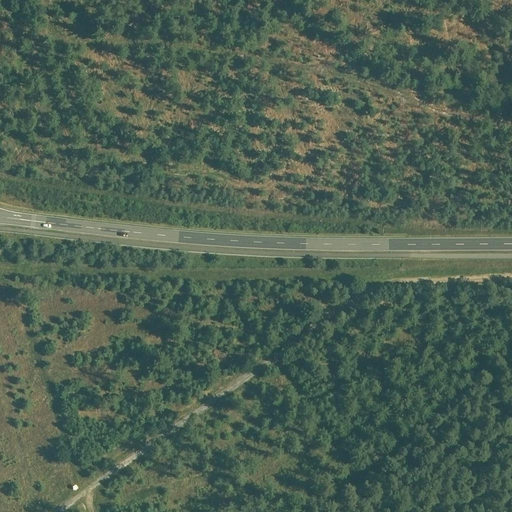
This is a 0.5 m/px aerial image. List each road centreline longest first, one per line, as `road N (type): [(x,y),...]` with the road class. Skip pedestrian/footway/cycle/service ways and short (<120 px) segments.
road 1 (track): [(52,511),(333,312),(382,289),(511,279)]
road 2 (tertiary): [(8,221),(308,247),(511,245)]
